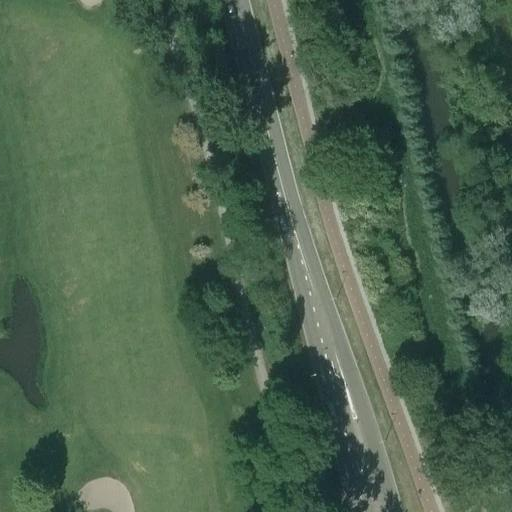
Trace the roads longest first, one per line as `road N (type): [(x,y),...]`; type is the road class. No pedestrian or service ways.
road 1 (secondary): [(392,511),(264,98)]
road 2 (secondary): [(264,98),(359,511)]
